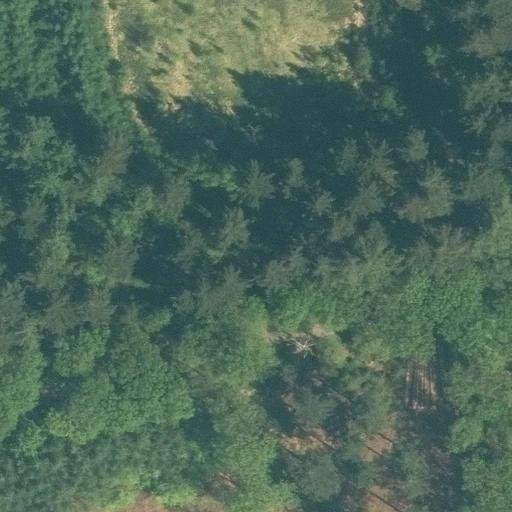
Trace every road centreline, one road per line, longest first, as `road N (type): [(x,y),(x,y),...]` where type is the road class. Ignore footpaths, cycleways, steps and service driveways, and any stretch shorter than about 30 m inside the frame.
road 1 (track): [(0,405),(511,287)]
road 2 (track): [(480,294),(420,0)]
